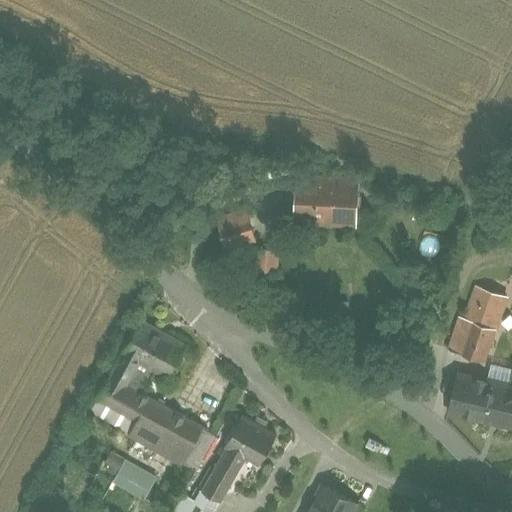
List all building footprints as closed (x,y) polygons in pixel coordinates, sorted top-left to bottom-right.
[(357,227),(360,177),(297,173),(294,223),(357,227)] [(281,271),(281,246),(255,246),(255,211),(223,211),(223,256),(236,256),(236,271),(281,271)] [(509,298),(475,285),(463,317),(496,330),(509,298)] [(141,324),(91,410),(131,432),(130,434),(184,465),(206,426),(131,382),(142,363),(169,379),(186,350),(141,324)] [(511,384),(458,370),(447,411),(511,428),(511,384)] [(276,438),(241,419),(225,446),(228,448),(254,462),(260,465),(276,438)] [(118,471),(126,455),(113,448),(105,464),(118,471)] [(254,462),(228,448),(200,485),(202,486),(223,497),(226,498),(254,462)] [(159,476),(128,459),(115,481),(147,499),(159,476)] [(321,478),(304,511),(344,511),(353,494),(321,478)] [(215,511),(223,497),(202,486),(196,497),(187,492),(175,511),(215,511)]
